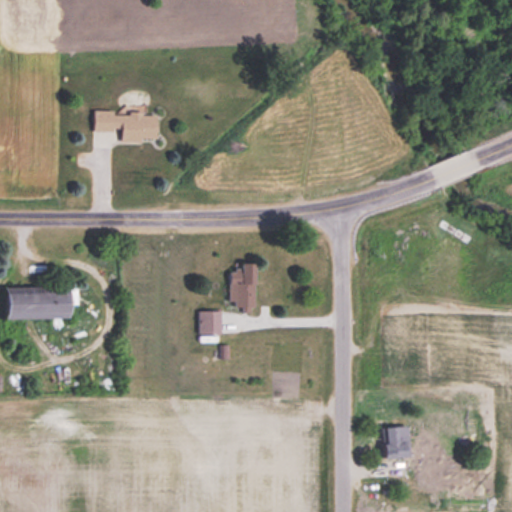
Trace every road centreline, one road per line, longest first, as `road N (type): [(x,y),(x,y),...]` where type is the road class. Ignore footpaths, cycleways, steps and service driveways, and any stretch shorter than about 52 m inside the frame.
road 1 (residential): [(0,217),(334,208),(431,175)]
road 2 (residential): [(342,511),(342,258),(334,208)]
